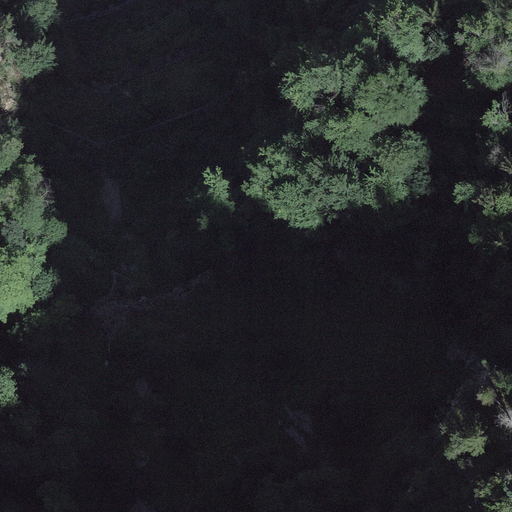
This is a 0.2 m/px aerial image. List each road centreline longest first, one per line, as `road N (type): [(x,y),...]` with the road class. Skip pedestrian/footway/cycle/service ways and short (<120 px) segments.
road 1 (motorway): [(0,457),(196,392),(367,316),(511,238)]
road 2 (motorway): [(151,0),(0,52)]
